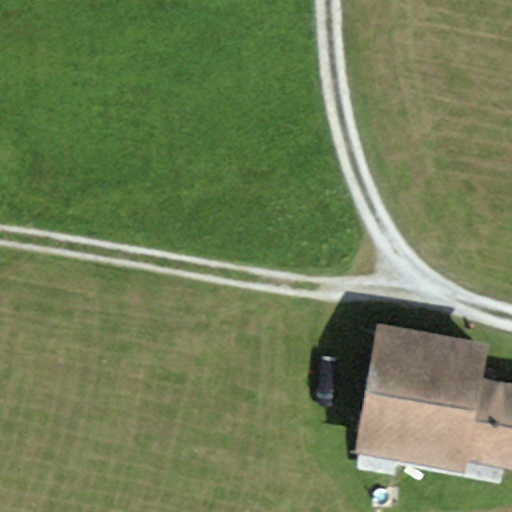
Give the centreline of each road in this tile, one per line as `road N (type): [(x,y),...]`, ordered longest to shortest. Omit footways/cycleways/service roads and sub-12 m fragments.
road 1 (track): [(0,236),(276,285),(436,298)]
road 2 (track): [(436,298),(361,188),(334,92),(329,0)]
